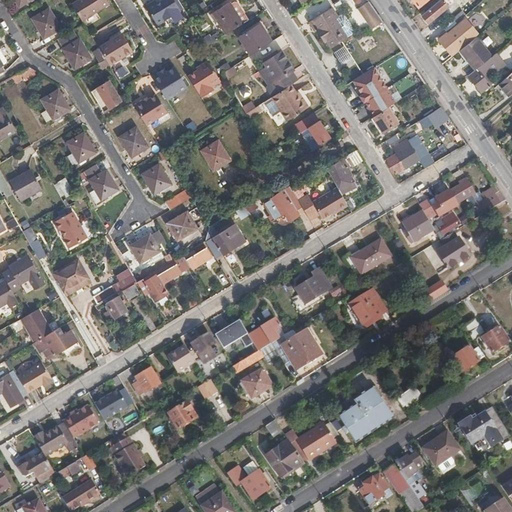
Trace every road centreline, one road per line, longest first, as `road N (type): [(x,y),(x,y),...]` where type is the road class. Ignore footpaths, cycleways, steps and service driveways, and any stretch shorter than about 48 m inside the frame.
road 1 (residential): [(511,258),(109,511)]
road 2 (unclassified): [(0,434),(397,195)]
road 3 (residential): [(511,366),(281,511)]
road 4 (residential): [(397,195),(272,0)]
road 5 (residential): [(481,142),(383,0)]
